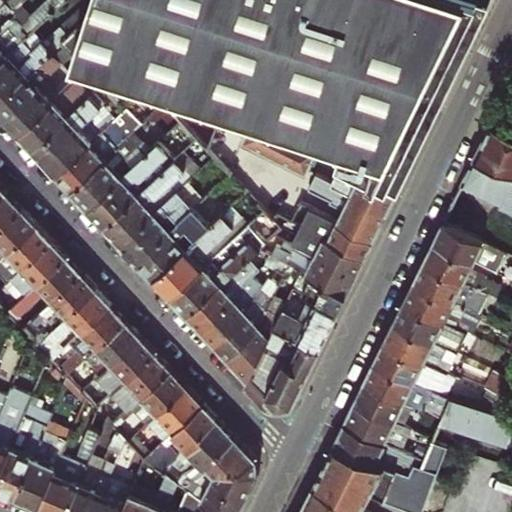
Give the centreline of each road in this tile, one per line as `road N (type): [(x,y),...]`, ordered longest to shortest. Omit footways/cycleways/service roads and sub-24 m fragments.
road 1 (tertiary): [(290,457),(511,3)]
road 2 (residential): [(0,145),(290,457)]
